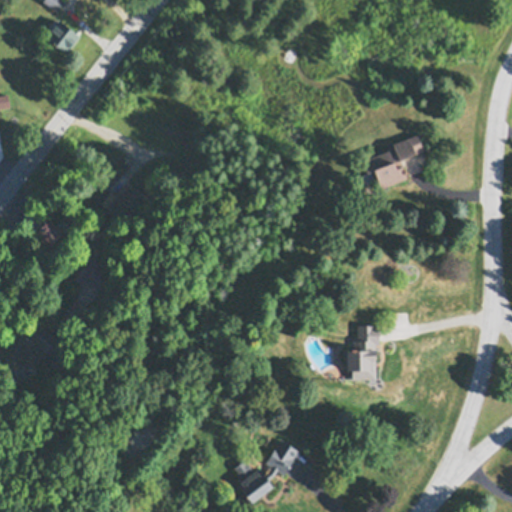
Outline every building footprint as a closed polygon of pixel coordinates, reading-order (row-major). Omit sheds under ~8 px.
[(44,0),(64,0),(56,10),(44,0)] [(45,35),(59,17),(80,34),(67,51),(45,35)] [(362,159),(389,148),(390,150),(396,148),(393,141),(417,132),(424,148),(416,152),(415,150),(394,159),(397,165),(403,163),(404,165),(405,165),(407,170),(405,170),(407,176),(381,186),(374,167),(367,170),(362,159)] [(97,173),(105,164),(118,176),(110,185),(97,173)] [(92,201),(105,186),(115,194),(126,181),(130,184),(129,185),(145,199),(124,223),(109,209),(105,214),(92,201)] [(48,217),(63,230),(62,232),(67,236),(58,247),(63,252),(58,258),(50,250),(55,244),(53,243),(46,251),(31,237),(48,217)] [(67,271),(92,242),(106,255),(101,263),(115,275),(101,292),(89,282),(87,284),(84,281),(81,285),(67,271)] [(347,348),(351,348),(351,345),(353,345),(353,339),(358,339),(357,323),(379,323),(379,330),(380,330),(380,334),(379,334),(379,342),(376,342),(376,377),(352,378),(352,368),(347,368),(347,348)] [(0,358),(0,343),(4,339),(6,341),(19,327),(26,332),(27,331),(32,336),(31,337),(44,349),(31,365),(26,360),(22,365),(19,363),(14,368),(10,364),(9,365),(6,363),(7,361),(5,359),(3,361),(0,358)] [(238,483),(238,482),(237,481),(242,476),(234,466),(243,459),(245,460),(246,459),(254,469),(259,466),(265,473),(269,470),(272,465),(266,461),(276,446),(281,438),(298,449),(293,457),(294,457),(284,472),(277,468),(274,474),(268,478),(273,485),(252,501),(238,483)]
